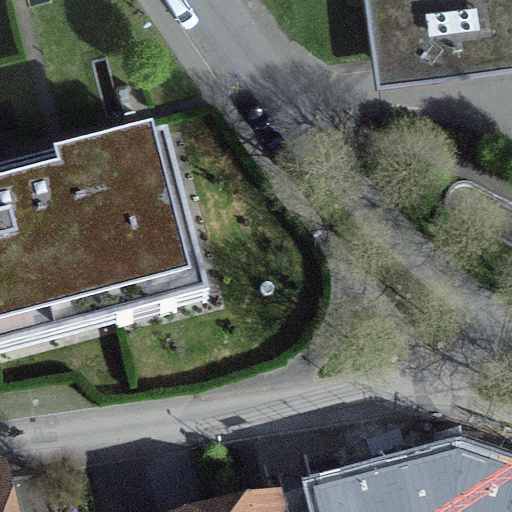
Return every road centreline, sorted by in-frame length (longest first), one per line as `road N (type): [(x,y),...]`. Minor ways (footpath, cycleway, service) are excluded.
road 1 (residential): [(0,449),(420,383),(511,342)]
road 2 (residential): [(200,0),(318,162),(393,241),(511,340)]
road 3 (unknown): [(420,383),(436,511)]
